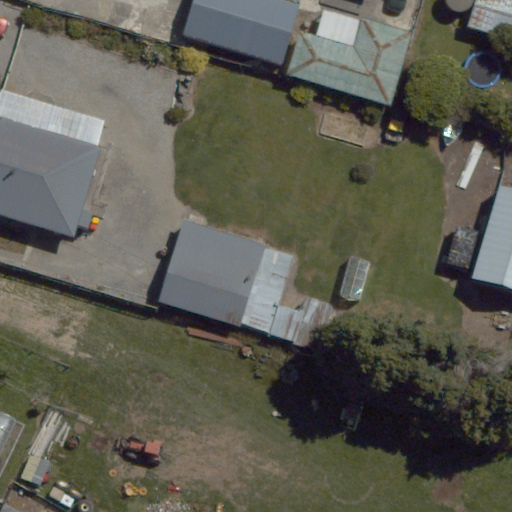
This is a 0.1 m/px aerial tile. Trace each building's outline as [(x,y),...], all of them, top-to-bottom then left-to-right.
[(286,0),(194,0),(184,35),(281,64),(298,4),(286,0)] [(511,0),(475,0),(467,27),(511,40),(511,0)] [(361,18),(353,46),(303,31),(291,73),(390,102),(411,33),(361,18)] [(0,214),(75,238),(102,148),(0,117),(0,214)] [(511,189),(500,186),(472,278),(511,289),(511,189)] [(183,220),(158,302),(239,327),(264,245),(183,220)] [(0,474),(24,426),(0,414),(0,474)]
